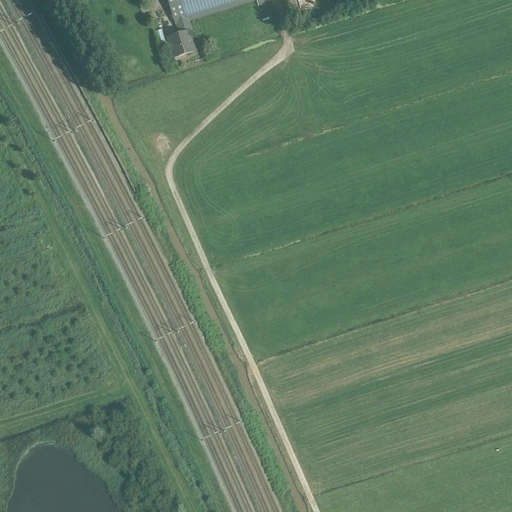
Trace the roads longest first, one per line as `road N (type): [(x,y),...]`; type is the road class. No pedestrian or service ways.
road 1 (track): [(317,511),(169,173),(185,141),(288,47),(276,0)]
road 2 (track): [(221,511),(87,227),(0,66)]
road 3 (track): [(188,511),(0,119)]
